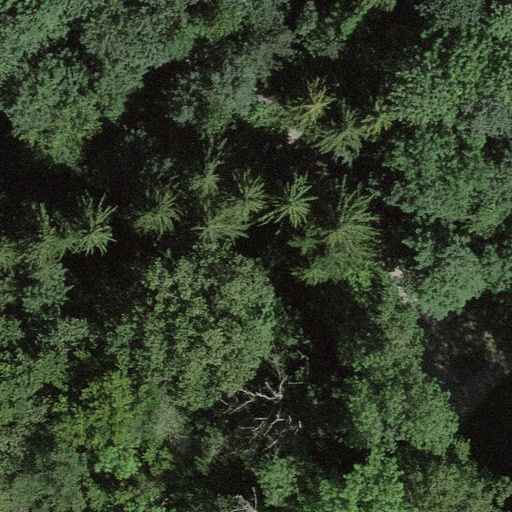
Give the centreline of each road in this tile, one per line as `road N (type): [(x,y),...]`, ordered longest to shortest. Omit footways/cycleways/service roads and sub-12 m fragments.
road 1 (track): [(0,6),(267,104),(374,208),(463,399)]
road 2 (track): [(409,511),(463,399)]
